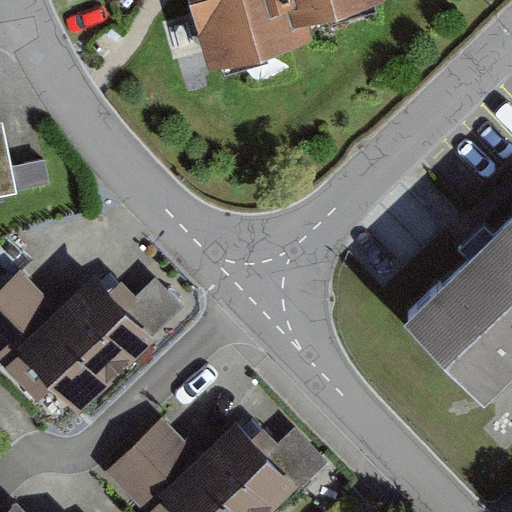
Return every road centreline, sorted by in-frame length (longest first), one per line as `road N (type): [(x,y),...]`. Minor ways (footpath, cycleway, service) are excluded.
road 1 (residential): [(26,0),(78,104),(248,297)]
road 2 (residential): [(248,297),(511,43)]
road 3 (residential): [(248,297),(457,511)]
